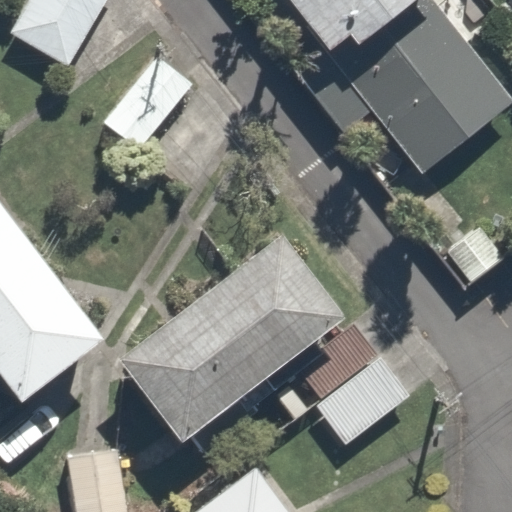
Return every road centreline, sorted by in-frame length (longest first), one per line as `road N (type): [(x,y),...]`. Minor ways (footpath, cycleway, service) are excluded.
road 1 (residential): [(187,0),(494,388)]
road 2 (residential): [(494,388),(494,511)]
